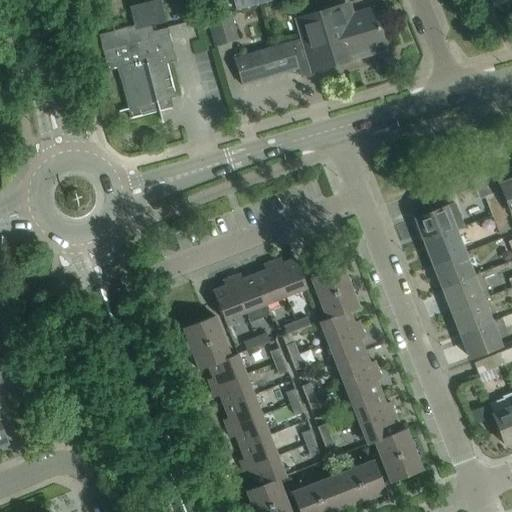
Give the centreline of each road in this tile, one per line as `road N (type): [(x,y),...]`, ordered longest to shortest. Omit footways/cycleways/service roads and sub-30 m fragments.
road 1 (residential): [(479,493),(356,196)]
road 2 (secondary): [(185,511),(80,238)]
road 3 (tertiary): [(110,195),(336,129)]
road 4 (residential): [(158,272),(356,196)]
road 5 (secondary): [(58,159),(27,0)]
road 6 (residential): [(105,511),(92,480),(74,468),(45,467),(0,486)]
road 7 (tertiary): [(336,129),(453,95)]
